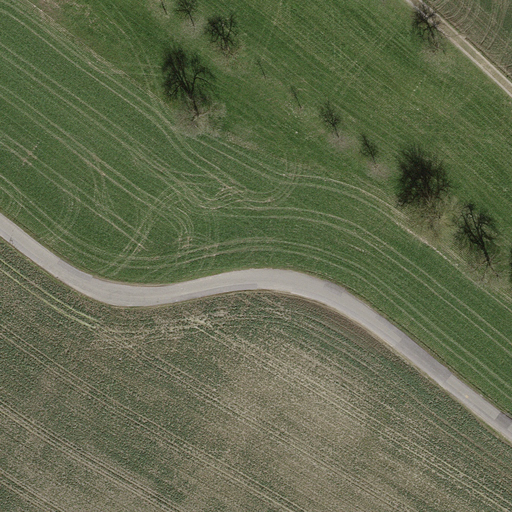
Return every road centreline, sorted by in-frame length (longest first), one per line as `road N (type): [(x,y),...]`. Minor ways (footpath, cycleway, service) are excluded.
road 1 (residential): [(511,431),(329,296),(263,278),(154,297),(93,293),(0,225)]
road 2 (track): [(409,0),(511,94)]
